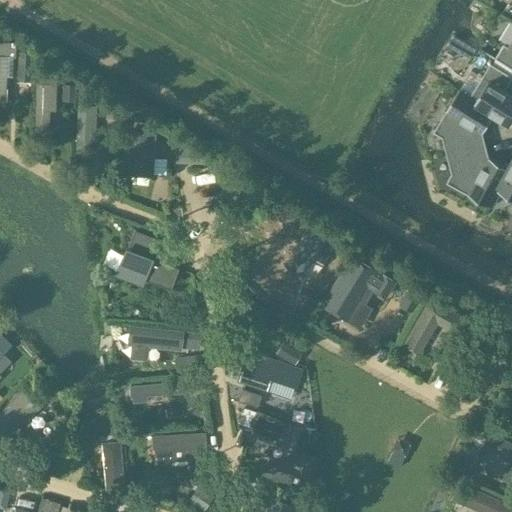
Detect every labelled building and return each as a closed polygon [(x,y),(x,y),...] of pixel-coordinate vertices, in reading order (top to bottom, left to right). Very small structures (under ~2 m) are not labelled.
[(0,102),(5,102),(6,74),(11,74),(12,57),(15,57),(16,42),(0,41),(0,102)] [(466,41),(459,52),(471,59),(478,48),(466,41)] [(511,44),(511,47),(505,43),(496,57),(511,67),(511,44)] [(32,53),(19,53),(18,76),(20,76),(20,77),(31,78),(32,53)] [(472,69),(459,89),(511,121),(511,74),(491,61),(483,75),(472,69)] [(49,109),(55,109),(56,71),(37,70),(35,130),(48,130),(49,109)] [(63,84),(62,100),(75,101),(75,85),(63,84)] [(443,136),(448,154),(487,144),(484,132),(496,112),(511,122),(511,121),(459,89),(434,130),(443,136)] [(96,106),(78,105),(76,151),(91,151),(92,128),(95,128),(96,106)] [(122,173),(151,174),(154,139),(153,139),(154,139),(154,134),(125,132),(122,173)] [(487,144),(448,154),(452,172),(447,182),(490,205),(511,165),(511,163),(510,167),(490,156),(487,144)] [(511,165),(490,205),(491,206),(501,188),(511,194),(511,165)] [(127,247),(127,249),(133,251),(127,268),(144,274),(142,278),(143,278),(170,289),(179,267),(169,264),(172,257),(154,250),(159,238),(134,229),(127,247)] [(309,229),(287,267),(288,265),(304,274),(312,260),(324,266),(338,242),(326,235),(324,238),(309,230),(309,229)] [(322,303),(346,318),(367,284),(384,295),(393,281),(352,255),(322,303)] [(279,316),(238,295),(231,307),(273,329),(279,316)] [(467,319),(430,297),(403,343),(418,352),(436,320),(459,333),(467,319)] [(164,304),(161,315),(184,322),(187,311),(164,304)] [(475,309),(469,321),(479,326),(486,315),(475,309)] [(182,331),(129,325),(128,344),(180,349),(182,331)] [(462,374),(474,380),(492,343),(490,342),(493,336),(483,331),(462,374)] [(284,341),(276,353),(294,364),(301,353),(284,341)] [(511,347),(506,345),(500,358),(511,363),(511,360),(511,347)] [(294,388),(301,370),(248,349),(236,379),(266,391),(272,379),(294,388)] [(192,379),(129,385),(130,397),(133,397),(133,401),(147,400),(147,395),(193,391),(192,379)] [(261,394),(242,387),(238,399),(257,406),(261,394)] [(39,407),(22,390),(0,411),(0,434),(6,440),(39,407)] [(289,423),(244,406),(238,422),(250,427),(248,433),(280,446),(289,423)] [(177,415),(177,408),(167,408),(168,416),(177,415)] [(204,432),(152,435),(153,447),(154,447),(155,463),(188,460),(189,470),(207,469),(204,432)] [(511,482),(511,443),(496,435),(488,449),(509,460),(500,476),(511,482)] [(106,488),(125,487),(120,439),(101,441),(106,488)] [(198,485),(188,501),(204,511),(217,491),(204,482),(200,487),(198,485)] [(485,511),(508,511),(511,505),(460,482),(453,498),(485,511)] [(0,505),(4,507),(9,490),(0,487),(0,505)] [(265,498),(253,494),(249,506),(261,511),(260,511),(296,511),(298,508),(266,497),(265,498)]
